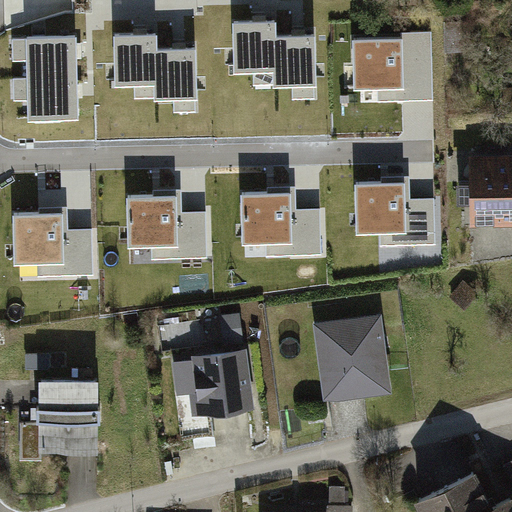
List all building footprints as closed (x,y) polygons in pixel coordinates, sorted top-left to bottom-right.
[(237,68),(275,68),(276,34),(275,20),(236,21),(237,68)] [(470,20),(461,20),(461,39),(470,39),(470,20)] [(434,71),(432,30),(411,31),(413,72),(434,71)] [(413,72),(411,31),(402,31),(402,37),(404,84),(379,85),(379,99),(434,98),(434,71),(413,72)] [(117,82),(156,81),(157,48),(156,33),(116,34),(117,82)] [(315,33),(276,34),(275,68),(275,82),(316,81),(315,33)] [(28,37),(29,76),(77,75),(76,36),(28,37)] [(404,84),(402,37),(355,38),(356,86),(379,85),(404,84)] [(196,47),(157,48),(156,81),(156,96),(197,95),(196,47)] [(29,76),(30,116),(78,115),(77,75),(29,76)] [(511,152),(471,153),(473,218),(511,217),(511,152)] [(405,180),(357,181),(358,229),(405,228),(405,243),(436,242),(435,201),(405,202),(405,180)] [(291,190),(243,192),(244,239),(291,238),(291,253),(322,252),(321,211),(291,212),(291,190)] [(177,193),(129,194),(130,242),(177,241),(177,256),(208,255),(207,214),(177,215),(177,193)] [(62,211),(15,212),(16,259),(63,258),(63,273),(94,272),(93,231),(63,232),(62,211)] [(465,306),(478,291),(466,282),(454,297),(465,306)] [(382,306),(311,316),(322,399),(393,390),(382,306)] [(189,386),(192,411),(252,404),(241,312),(220,314),(224,349),(194,352),(198,385),(189,386)] [(52,353),(26,353),(26,368),(52,369),(52,353)] [(100,375),(40,376),(42,449),(102,448),(100,375)] [(477,469),(417,499),(423,511),(511,511),(511,495),(495,502),(477,469)]
